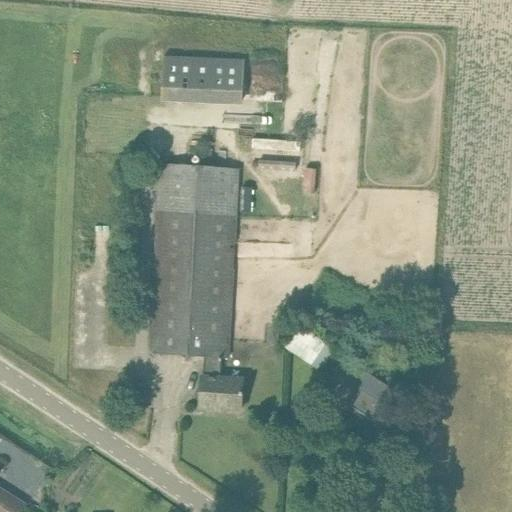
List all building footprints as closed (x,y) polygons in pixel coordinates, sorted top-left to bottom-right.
[(242,106),(244,60),(164,56),(162,103),(242,106)] [(259,159),(259,169),(296,171),(296,162),(259,159)] [(243,395),(243,392),(243,379),(220,378),(222,357),(229,357),(241,169),(162,164),(150,352),(205,356),(204,377),(202,377),(200,407),(241,410),(242,395),(243,395)] [(316,169),(306,168),(304,192),(315,192),(316,169)] [(242,188),(241,212),(255,213),(257,189),(242,188)] [(285,322),(283,347),(321,371),(336,348),(294,321),(285,322)] [(353,378),(350,383),(363,391),(379,402),(388,388),(359,369),(353,378)] [(127,387),(122,397),(141,406),(146,395),(141,392),(144,384),(129,377),(125,386),(127,387)] [(363,391),(354,404),(376,419),(385,405),(379,402),(363,391)] [(0,511),(21,511),(26,505),(0,487),(0,511)]
